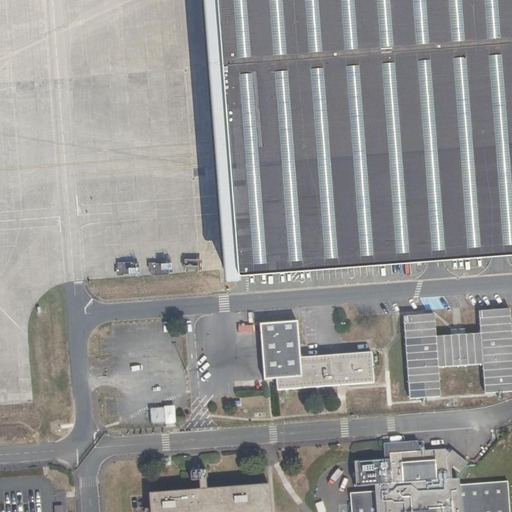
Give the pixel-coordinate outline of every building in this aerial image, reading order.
[(511,0),(211,0),(231,269),(233,271),(235,273),(238,275),(239,275),(511,251),(511,0)] [(435,317),(402,319),(408,402),(440,400),(438,371),(480,369),(483,399),(511,397),(511,361),(507,310),(475,313),(477,334),(437,338),(435,317)] [(296,325),(259,328),(263,381),(276,379),(277,391),(370,384),(368,355),(298,360),(296,325)] [(176,405),(157,406),(158,425),(177,424),(176,405)] [(451,480),(450,470),(453,468),(459,473),(467,464),(452,451),(449,454),(445,450),(418,452),(417,442),(383,445),(384,461),(354,463),(356,488),(374,486),(375,492),(350,494),(351,511),(509,511),(507,482),(459,486),(458,480),(451,480)] [(203,474),(190,475),(191,483),(197,482),(198,492),(148,497),(149,511),(268,511),(267,487),(204,492),(203,482),(205,482),(206,481),(207,480),(208,478),(207,476),(206,475),(205,474),(203,474)]
